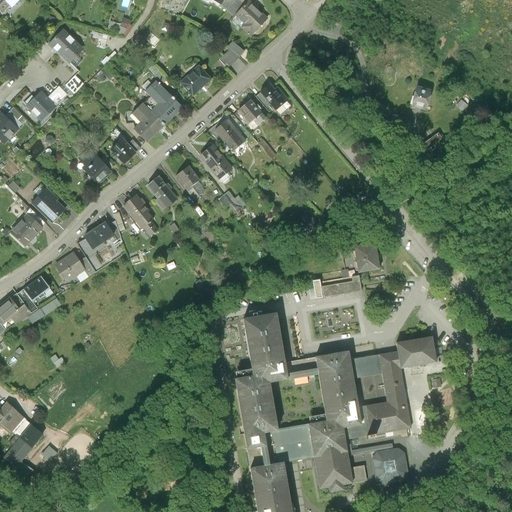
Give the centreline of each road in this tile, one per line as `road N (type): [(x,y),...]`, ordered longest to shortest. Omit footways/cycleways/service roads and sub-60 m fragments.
road 1 (residential): [(267,58),(65,243),(0,287)]
road 2 (residential): [(267,58),(435,262)]
